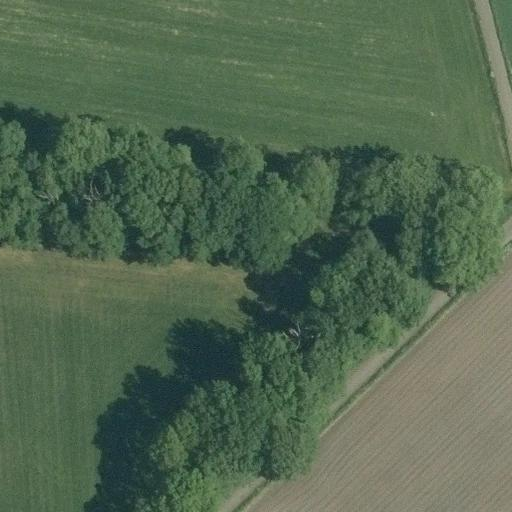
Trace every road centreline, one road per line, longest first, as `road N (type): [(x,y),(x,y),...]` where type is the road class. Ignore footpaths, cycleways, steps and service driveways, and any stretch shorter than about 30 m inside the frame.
road 1 (unclassified): [(226,511),(511,235)]
road 2 (unknown): [(511,117),(480,0)]
